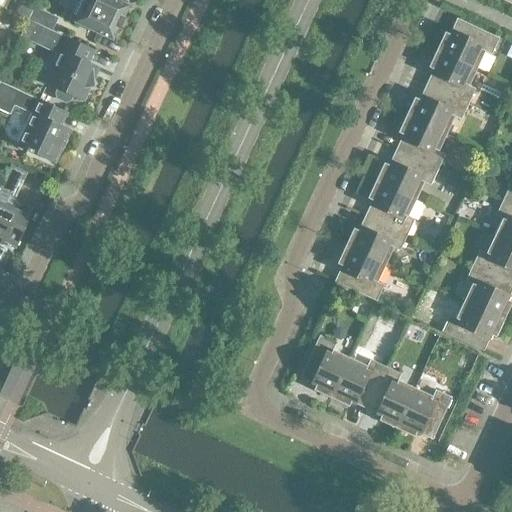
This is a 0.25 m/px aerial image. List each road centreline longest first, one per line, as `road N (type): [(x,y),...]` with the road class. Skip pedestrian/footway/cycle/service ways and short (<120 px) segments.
road 1 (residential): [(464,505),(251,407),(292,321),(294,262),(421,0)]
road 2 (tertiary): [(83,481),(309,0)]
road 3 (residential): [(0,300),(18,307),(62,209),(84,200),(177,0)]
